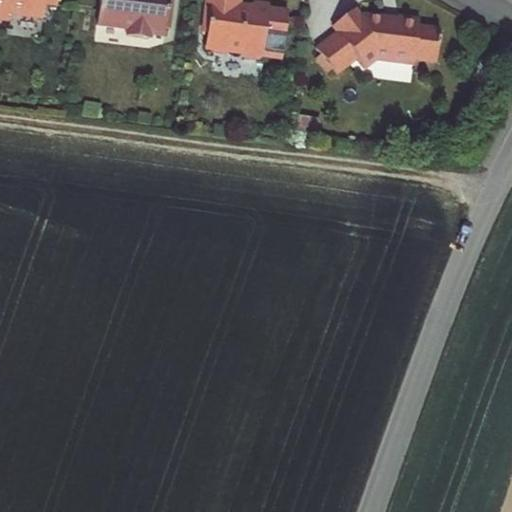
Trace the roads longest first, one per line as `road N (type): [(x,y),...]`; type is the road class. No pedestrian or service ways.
road 1 (track): [(493,191),(0,108)]
road 2 (tertiary): [(511,157),(441,313),(371,511)]
